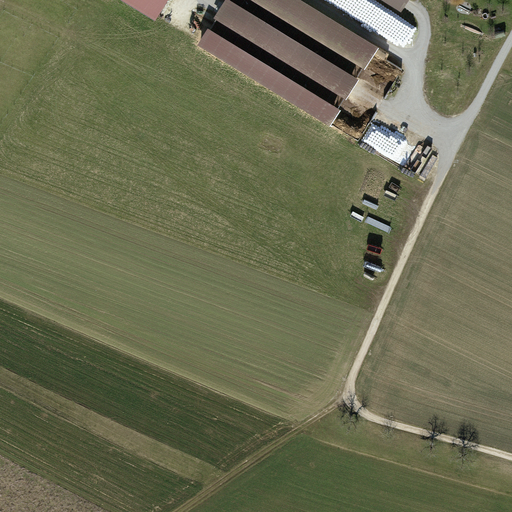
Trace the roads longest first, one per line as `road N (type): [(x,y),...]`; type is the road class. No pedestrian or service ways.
road 1 (track): [(511,32),(354,389)]
road 2 (track): [(354,389),(177,511)]
road 3 (track): [(354,389),(352,399),(372,417),(511,456)]
